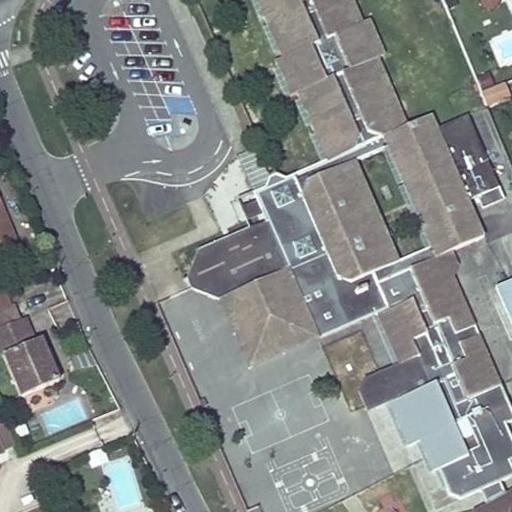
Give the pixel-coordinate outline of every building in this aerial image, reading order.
[(264,189),(252,194),(264,222),(250,228),(198,250),(186,281),(189,289),(218,300),(273,276),(291,282),(316,340),(375,314),(397,365),(363,380),(357,392),(367,413),(387,404),(406,448),(418,443),(431,473),(437,471),(451,504),(478,492),(484,505),(474,509),(473,511),(511,511),(511,490),(504,494),(499,484),(511,477),(511,471),(508,463),(511,461),(511,442),(504,425),(511,422),(511,414),(453,278),(457,266),(451,251),(484,238),(468,201),(497,189),(465,118),(437,129),(432,117),(406,128),(377,60),(384,57),(368,20),(361,23),(350,0),(254,0),(280,58),(274,61),(290,97),(296,94),(326,163),(284,181),(276,178),(275,177),(267,180),(268,183),(264,189)] [(502,83),(478,93),(484,107),(507,97),(502,83)] [(252,194),(238,201),(250,228),(264,222),(252,194)] [(0,237),(10,234),(0,210),(0,237)] [(10,234),(0,237),(0,255),(17,249),(10,234)] [(273,276),(218,300),(247,369),(316,340),(291,282),(273,276)] [(511,280),(498,287),(511,319),(511,280)] [(21,318),(16,304),(0,310),(0,326),(19,319),(21,318)] [(19,319),(0,326),(0,355),(17,398),(55,383),(46,360),(42,361),(39,352),(43,351),(39,341),(34,343),(23,317),(21,318),(19,319)] [(2,421),(0,421),(0,453),(13,448),(2,421)]
